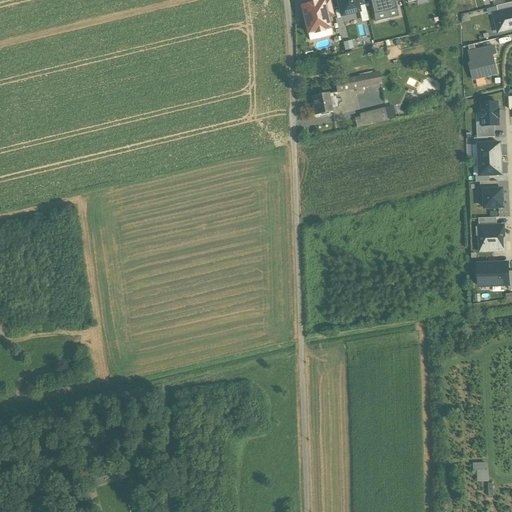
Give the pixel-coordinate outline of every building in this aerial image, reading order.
[(324,2),(328,18),(334,16),(330,0),(324,2)] [(336,0),(341,17),(359,13),(357,7),(355,0),(336,0)] [(369,0),(374,16),(387,13),(397,11),(396,3),(394,0),(369,0)] [(301,8),(308,36),(331,30),(328,18),(324,2),(301,8)] [(499,14),(511,10),(511,3),(506,5),(497,7),(499,14)] [(511,29),(511,10),(499,14),(500,21),(496,22),(498,32),(511,29)] [(387,13),(374,16),(375,23),(389,20),(387,13)] [(473,80),(498,75),(493,56),(497,55),(495,48),(476,52),(475,45),(469,47),(470,54),(469,54),(472,65),(470,65),(473,80)] [(379,74),(335,83),(337,93),(381,84),(379,74)] [(329,95),(314,98),(315,106),(314,107),(316,116),(325,114),(324,112),(332,110),(329,95)] [(499,103),(482,104),(483,124),(483,127),(495,126),(500,126),(499,103)] [(387,108),(359,115),(360,118),(355,119),(357,128),(390,120),(387,108)] [(477,124),(478,139),(489,139),(496,139),(495,126),(483,127),(483,124),(477,124)] [(502,160),(501,144),(489,144),(479,145),(479,146),(480,161),(502,160)] [(502,176),(502,160),(480,161),(481,177),(490,177),(502,176)] [(499,191),(499,182),(480,183),(481,191),(485,191),(499,191)] [(499,191),(485,191),(485,209),(504,208),(503,190),(499,191)] [(479,219),(479,228),(498,227),(497,218),(479,219)] [(479,228),(481,253),(503,251),(503,238),(505,238),(504,226),(498,227),(479,228)] [(509,264),(478,265),(479,287),(509,286),(509,272),(509,264)] [(478,470),(478,482),(489,482),(489,462),(474,463),(474,470),(478,470)] [(129,469),(92,479),(94,487),(131,477),(129,469)]
